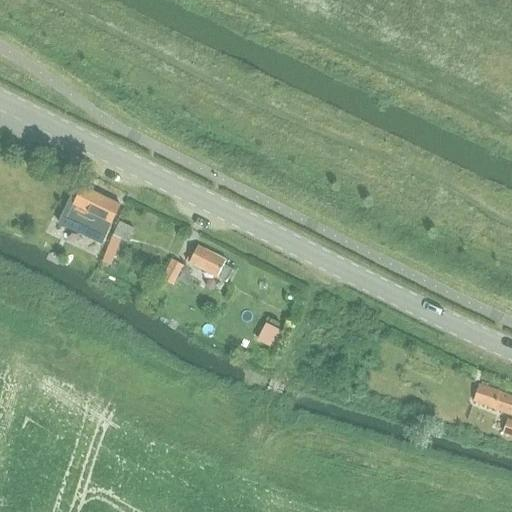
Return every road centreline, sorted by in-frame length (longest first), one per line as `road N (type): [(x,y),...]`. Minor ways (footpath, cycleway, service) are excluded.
road 1 (tertiary): [(511,352),(0,101)]
road 2 (track): [(323,259),(259,423)]
